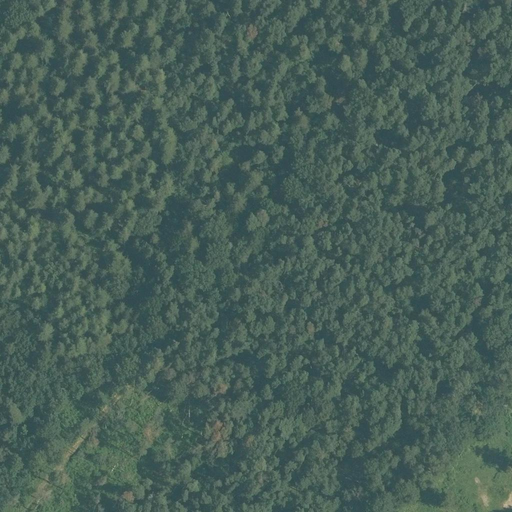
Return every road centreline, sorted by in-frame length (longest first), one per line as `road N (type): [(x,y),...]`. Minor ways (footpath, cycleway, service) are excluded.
road 1 (track): [(144,0),(163,134),(180,192),(175,335)]
road 2 (track): [(317,511),(511,322)]
